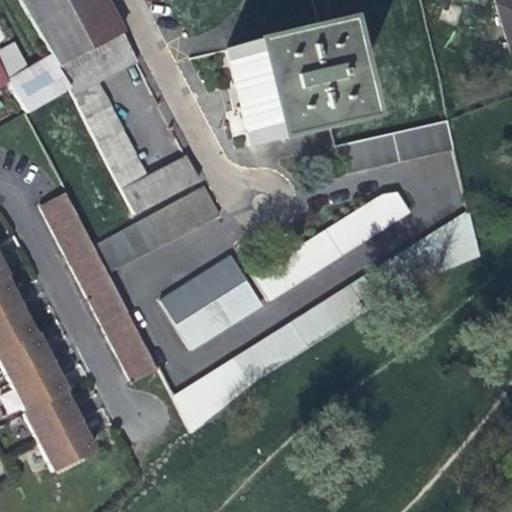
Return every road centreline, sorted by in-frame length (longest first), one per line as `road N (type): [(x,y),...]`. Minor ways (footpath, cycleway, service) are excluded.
road 1 (residential): [(0,196),(17,211),(126,409),(140,417)]
road 2 (residential): [(124,0),(218,173),(256,202)]
